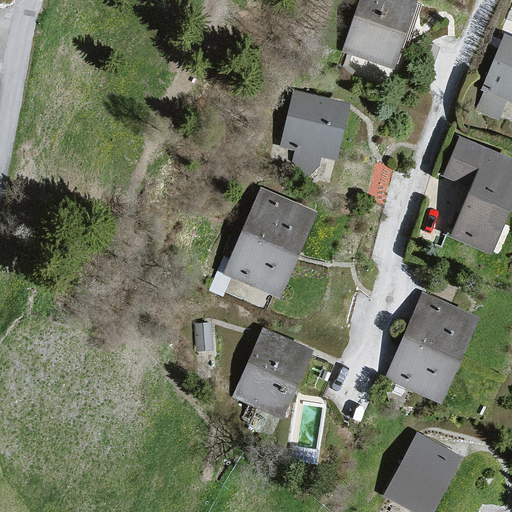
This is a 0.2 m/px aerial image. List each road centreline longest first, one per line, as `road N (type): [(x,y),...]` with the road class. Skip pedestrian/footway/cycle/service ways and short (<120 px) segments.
road 1 (residential): [(365,391),(418,168),(479,0)]
road 2 (residential): [(0,212),(39,0)]
